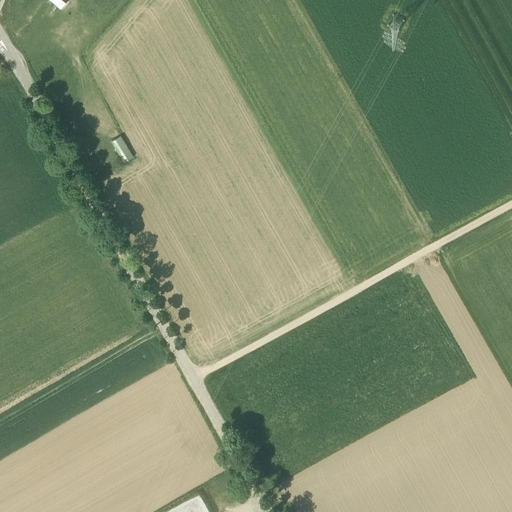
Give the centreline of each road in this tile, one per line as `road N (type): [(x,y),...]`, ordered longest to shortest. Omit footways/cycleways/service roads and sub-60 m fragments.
road 1 (unclassified): [(269,511),(7,51)]
road 2 (track): [(511,206),(192,378)]
